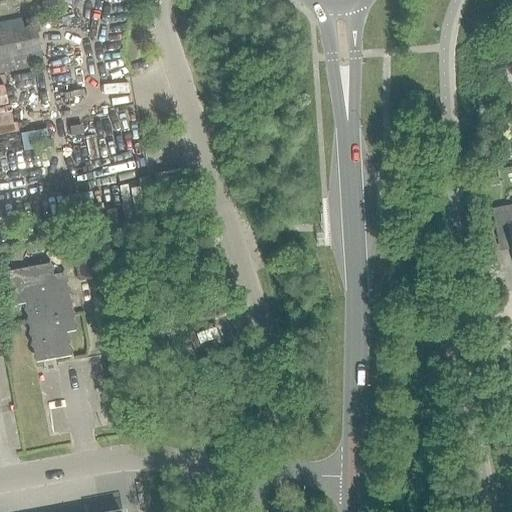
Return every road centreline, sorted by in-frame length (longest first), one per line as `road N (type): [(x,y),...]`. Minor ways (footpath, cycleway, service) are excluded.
road 1 (unclassified): [(253,480),(271,412),(270,361),(163,30),(161,0)]
road 2 (tertiary): [(352,511),(357,295),(346,106)]
road 3 (unclassified): [(0,480),(146,457),(253,480)]
